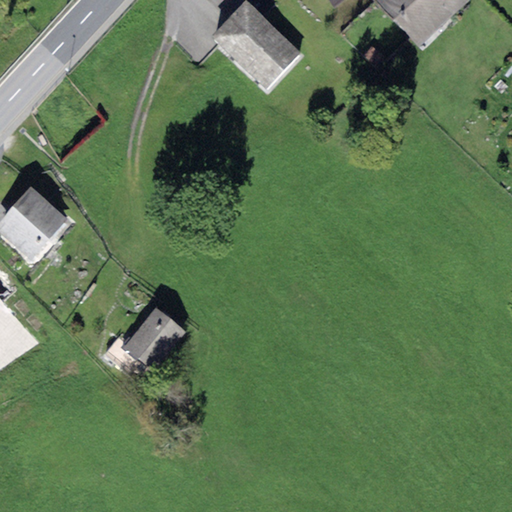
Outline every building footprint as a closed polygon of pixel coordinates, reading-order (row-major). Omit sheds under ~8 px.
[(470,0),(374,0),(375,0),(418,47),(470,0)] [(301,54),(246,1),(211,37),(266,90),(301,54)] [(0,222),(0,232),(31,261),(68,220),(32,187),(0,222)] [(1,305),(0,303),(0,364),(34,342),(1,305)] [(187,333),(154,308),(124,347),(157,372),(187,333)]
